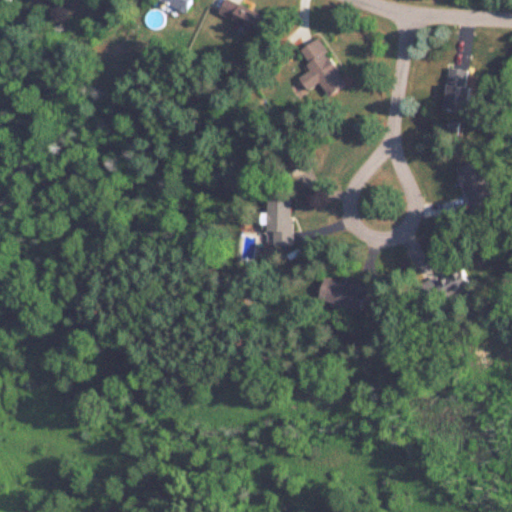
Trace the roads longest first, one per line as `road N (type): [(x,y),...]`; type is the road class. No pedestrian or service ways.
road 1 (residential): [(419,17),(399,140),(365,179),(362,198),(372,229),(390,234),(427,209),(424,181),(399,140)]
road 2 (residential): [(511,24),(415,17),(349,0)]
